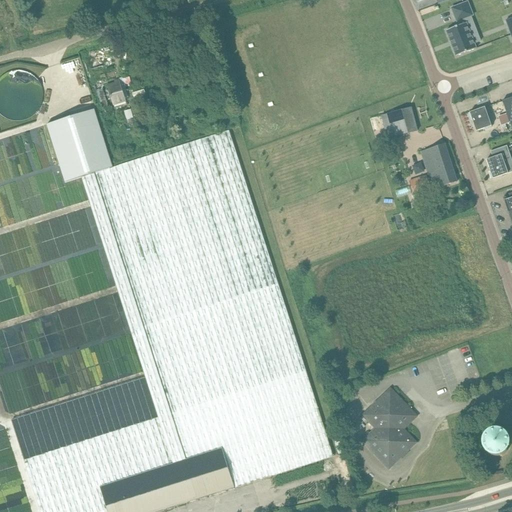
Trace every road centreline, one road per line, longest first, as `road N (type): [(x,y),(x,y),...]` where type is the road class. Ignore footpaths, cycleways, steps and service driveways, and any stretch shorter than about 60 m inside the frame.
road 1 (unclassified): [(0,58),(215,0)]
road 2 (tertiary): [(511,290),(439,90)]
